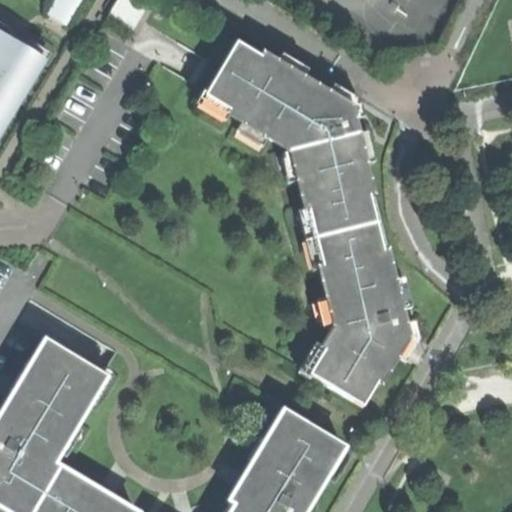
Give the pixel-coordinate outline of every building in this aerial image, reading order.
[(70,25),(82,0),(57,0),(50,15),(70,25)] [(106,22),(134,39),(151,12),(130,0),(109,0),(97,19),(105,24),(106,22)] [(0,133),(5,126),(0,122),(0,118),(23,85),(31,90),(48,63),(12,41),(11,43),(0,36),(0,133)] [(260,62),(235,46),(215,80),(203,100),(229,114),(227,117),(288,154),(303,212),(307,211),(321,268),(319,270),(333,328),(321,348),(323,350),(308,375),(361,407),(377,381),(379,383),(386,371),(406,338),(382,255),(384,253),(369,196),(367,197),(347,111),(293,78),(262,59),(260,62)] [(134,511),(113,500),(115,497),(107,493),(100,489),(99,492),(61,469),(60,471),(54,467),(92,403),(89,401),(104,376),(91,368),(50,343),(35,369),(32,368),(2,420),(4,421),(0,428),(0,504),(12,511),(134,511)] [(326,469),(341,444),(287,411),(272,437),(269,436),(255,461),(247,474),(245,472),(236,486),(237,488),(230,501),(236,504),(231,511),(300,511),(310,496),(312,497),(326,475),(328,471),(326,469)]
